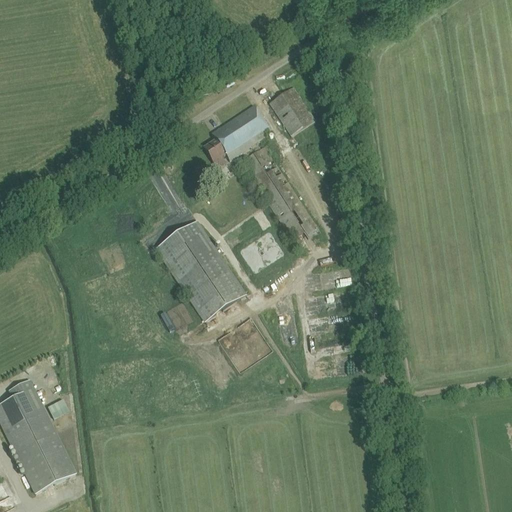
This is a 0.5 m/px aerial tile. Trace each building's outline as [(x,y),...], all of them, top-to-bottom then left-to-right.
[(269,105),(275,115),(291,139),(315,122),(293,89),(269,105)] [(203,149),(210,158),(217,171),(225,166),(221,159),(225,157),(229,163),(272,135),(253,107),(211,136),(215,142),(203,149)] [(264,149),(241,164),(298,250),(321,235),(268,156),(271,154),(267,147),(264,149)] [(156,250),(205,324),(245,298),(195,224),(156,250)] [(0,407),(0,424),(35,496),(75,477),(29,383),(9,393),(13,401),(0,407)] [(49,409),(55,422),(71,414),(65,402),(49,409)] [(0,511),(2,511),(15,508),(11,498),(0,502),(0,511)]
